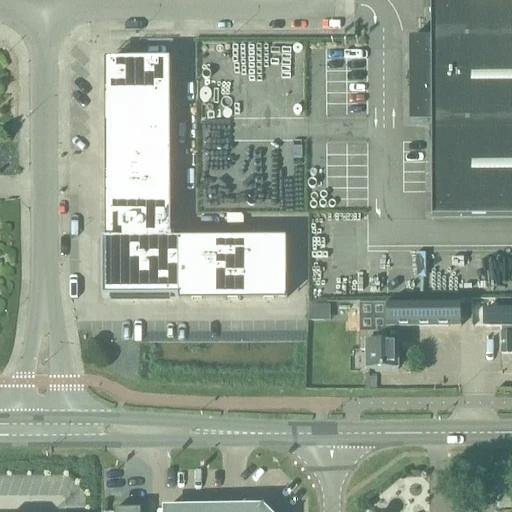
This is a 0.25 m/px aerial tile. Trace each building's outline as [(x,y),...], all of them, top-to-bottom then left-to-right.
[(511,0),(431,0),(432,39),(410,39),(410,123),(432,123),(432,219),(511,218),(511,0)] [(170,62),(109,62),(110,95),(170,95),(170,62)] [(170,95),(110,95),(110,131),(170,131),(170,95)] [(170,131),(110,131),(110,167),(170,167),(170,131)] [(170,167),(110,167),(110,203),(170,203),(170,167)] [(170,203),(110,203),(111,240),(102,240),(103,299),(170,299),(170,242),(170,203)] [(170,299),(213,299),(213,242),(170,242),(170,299)] [(213,299),(249,298),(249,242),(213,242),(213,299)] [(249,298),(286,298),(286,242),(249,242),(249,298)] [(448,304),(389,304),(389,328),(449,327),(448,304)] [(511,311),(484,312),(484,328),(501,328),(511,327),(511,311)] [(511,354),(511,327),(501,328),(501,355),(511,354)] [(398,370),(399,343),(389,343),(389,332),(360,332),(360,351),(367,351),(367,370),(398,370)]
